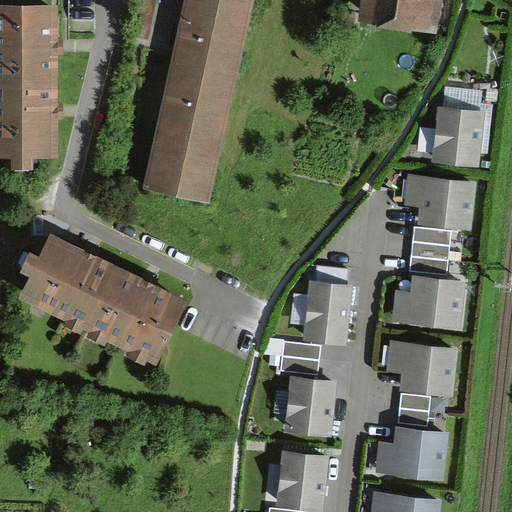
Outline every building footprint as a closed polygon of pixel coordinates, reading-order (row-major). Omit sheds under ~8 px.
[(182,0),(143,183),(209,197),(251,0),(182,0)] [(438,0),(369,0),(366,23),(434,34),(438,0)] [(53,10),(0,11),(0,159),(56,158),(53,10)] [(436,156),(474,160),(482,93),(444,88),(436,156)] [(416,217),(466,223),(471,174),(421,168),(416,217)] [(414,224),(410,266),(446,269),(450,228),(414,224)] [(157,360),(181,310),(51,248),(27,299),(157,360)] [(460,277),(415,272),(410,320),(455,325),(460,277)] [(303,336),(342,341),(349,278),(309,273),(303,336)] [(408,333),(403,383),(449,388),(455,338),(408,333)] [(281,339),(278,368),(316,372),(319,343),(281,339)] [(283,427),(326,431),(332,378),(289,374),(283,427)] [(432,395),(401,391),(398,412),(430,416),(432,395)] [(450,424),(398,419),(392,473),(444,479),(450,424)] [(279,501),(318,505),(324,448),(285,444),(279,501)] [(432,511),(434,498),(385,493),(383,511),(432,511)] [(304,511),(305,506),(266,502),(265,511),(304,511)]
